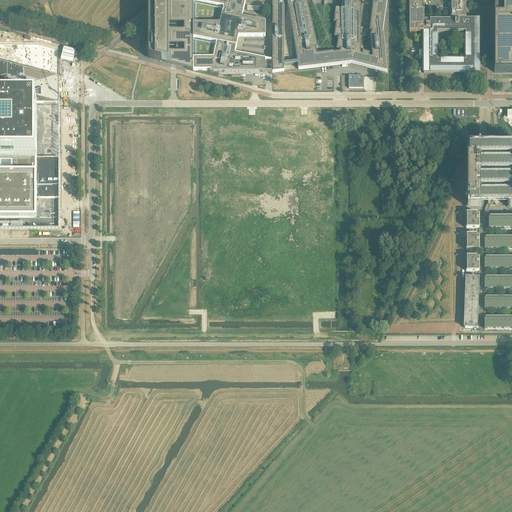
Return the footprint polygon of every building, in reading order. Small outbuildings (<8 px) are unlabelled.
[(149,0),(149,10),(149,59),(174,66),(186,69),(193,71),(211,71),(211,72),(210,72),(210,73),(265,73),(265,59),(235,53),(238,37),(265,37),(265,32),(265,23),(242,18),(245,0),(280,0),(281,3),(272,2),(272,73),(284,71),(284,66),(298,64),(299,69),(352,63),(387,72),(383,34),(382,34),(387,2),(382,1),(381,0),(149,0)] [(504,35),(511,35),(511,0),(503,0),(504,3),(504,11),(504,19),(504,27),(504,35)] [(494,3),(494,11),(504,11),(504,3),(494,3)] [(494,11),(494,19),(504,19),(504,11),(494,11)] [(494,19),(494,27),(504,27),(504,19),(494,19)] [(466,20),(451,20),(424,20),(424,33),(424,40),(424,46),(424,65),(424,74),(426,74),(479,74),(479,32),(479,27),(479,20),(477,20),(466,20)] [(494,27),(494,35),(504,35),(504,27),(494,27)] [(17,35),(0,30),(0,43),(14,47),(17,35)] [(73,63),(76,49),(18,35),(15,47),(21,49),(21,50),(73,63)] [(511,35),(504,35),(494,35),(494,73),(511,72),(511,35)] [(59,156),(38,156),(38,104),(59,104),(59,77),(0,63),(0,217),(38,217),(38,198),(59,198),(59,156)] [(364,76),(349,76),(349,89),(364,89),(364,76)] [(229,132),(229,136),(229,179),(229,187),(231,214),(270,214),(270,187),(286,187),(286,160),(302,160),(299,132),(229,132)] [(489,151),(488,151),(484,151),(479,151),(476,151),(476,148),(468,148),(467,148),(467,155),(467,199),(469,199),(469,202),(469,206),(479,206),(479,202),(484,202),(487,202),(490,202),(508,202),(510,202),(511,202),(511,206),(511,205),(511,151),(491,151),(489,151)] [(480,217),(479,217),(479,216),(477,216),(477,214),(468,214),(467,214),(466,228),(466,229),(479,229),(479,231),(479,235),(467,235),(466,250),(479,250),(481,250),(482,250),(484,250),(485,250),(511,249),(511,237),(485,237),(484,237),(484,230),(511,229),(511,217),(485,217),(480,217)] [(485,257),(484,257),(482,257),(481,257),(479,257),(479,259),(477,259),(477,257),(467,257),(467,271),(466,271),(466,272),(479,272),(479,273),(479,275),(479,277),(479,284),(479,332),(482,332),(481,332),(484,332),(484,330),(511,329),(511,317),(485,317),(484,317),(484,315),(484,313),(484,310),(511,309),(511,297),(485,297),(484,297),(484,293),(484,290),(511,289),(511,277),(485,277),(484,277),(484,273),(484,270),(511,269),(511,257),(485,257)] [(465,323),(465,328),(474,328),(475,278),(476,278),(465,277),(465,278),(467,278),(465,323)]
